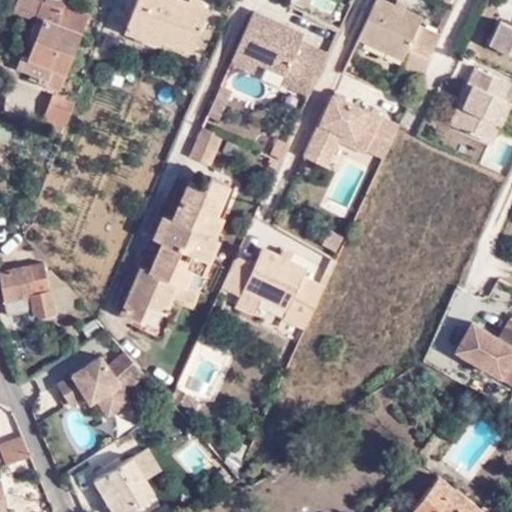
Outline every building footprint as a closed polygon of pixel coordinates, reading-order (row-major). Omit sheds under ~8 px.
[(63,7),(46,1),(42,0),(19,0),(16,10),(30,16),(25,29),(32,32),(19,65),(43,74),(42,79),(61,87),(90,12),(65,2),(63,7)] [(200,43),(213,2),(208,0),(140,0),(134,23),(200,43)] [(423,74),(442,33),(421,23),(423,16),(407,8),(397,4),(387,0),(380,0),(364,37),(406,56),(402,64),(423,74)] [(399,0),(397,4),(407,8),(409,3),(402,0),(399,0)] [(307,34),(256,12),(239,51),(262,61),(290,73),(304,41),(307,34)] [(511,23),(500,18),(491,39),(511,49),(511,23)] [(299,85),(315,45),(304,41),(290,73),(287,80),(299,85)] [(314,91),(332,52),(315,45),(299,85),(314,91)] [(262,61),(239,51),(234,61),(256,71),(262,61)] [(511,97),(505,94),(511,79),(478,64),(463,95),(468,97),(473,100),(471,106),(465,104),(457,121),(495,138),(511,98),(511,97)] [(223,86),(210,115),(221,120),(234,90),(223,86)] [(69,125),(79,100),(55,91),(46,115),(69,125)] [(389,147),(400,124),(336,96),(309,157),(327,165),(340,139),(351,145),(356,132),(389,147)] [(473,100),(468,97),(465,104),(471,106),(473,100)] [(0,141),(10,143),(15,122),(4,119),(0,137),(0,141)] [(228,131),(207,122),(194,152),(215,162),(228,131)] [(386,156),(389,147),(356,132),(351,145),(366,152),(368,148),(386,156)] [(166,237),(154,266),(149,277),(141,273),(125,310),(148,319),(154,303),(170,310),(176,294),(195,302),(201,288),(190,284),(197,267),(209,271),(226,233),(220,230),(212,227),(224,199),(233,179),(216,172),(210,184),(193,177),(176,215),(166,237)] [(212,227),(220,230),(232,202),(224,199),(212,227)] [(157,234),(166,237),(176,215),(167,211),(157,234)] [(344,237),(331,230),(323,243),(338,250),(344,237)] [(287,314),(308,324),(327,282),(305,272),(308,265),(291,257),(282,253),(266,245),(259,261),(241,300),(240,303),(257,310),(265,294),(291,305),(287,314)] [(282,253),(291,257),(294,251),(285,246),(282,253)] [(226,294),(241,300),(259,261),(244,255),(226,294)] [(47,271),(46,263),(10,270),(9,264),(3,266),(3,271),(0,271),(0,283),(7,315),(34,309),(36,318),(59,314),(73,310),(82,300),(53,270),(47,271)] [(149,277),(154,266),(145,263),(141,273),(149,277)] [(476,320),(457,352),(511,383),(511,321),(503,336),(476,320)] [(132,388),(153,370),(146,362),(132,347),(115,362),(108,352),(65,381),(79,401),(93,392),(98,399),(104,395),(112,408),(134,393),(132,388)] [(137,397),(134,393),(112,408),(115,412),(137,397)] [(481,415),(468,449),(492,458),(504,424),(481,415)] [(32,456),(24,436),(0,444),(0,449),(6,466),(32,456)] [(126,511),(155,496),(133,460),(95,480),(113,511),(126,511)] [(490,511),(440,474),(414,508),(420,511),(490,511)]
